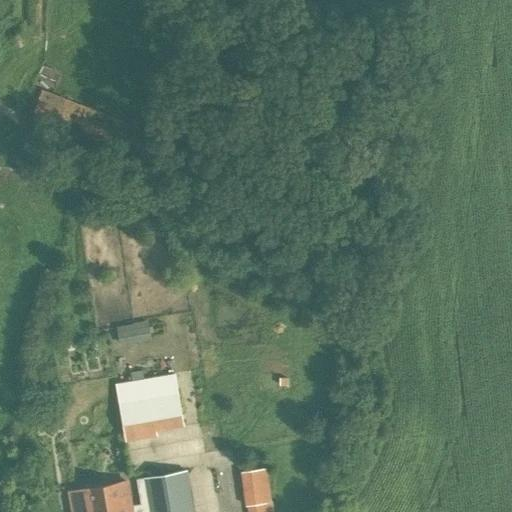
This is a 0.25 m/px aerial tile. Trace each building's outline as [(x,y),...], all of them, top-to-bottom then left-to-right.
[(147,160),(156,133),(42,89),(32,116),(147,160)] [(125,322),(137,318),(133,306),(121,309),(125,322)] [(126,435),(184,425),(174,372),(116,382),(126,435)] [(194,511),(187,470),(144,477),(144,478),(135,479),(140,503),(133,505),(129,481),(125,481),(125,482),(67,492),(70,511),(194,511)] [(248,511),(270,511),(269,502),(248,505),(248,511)]
